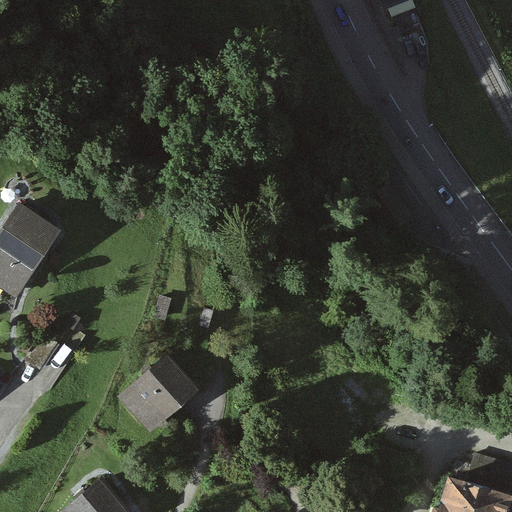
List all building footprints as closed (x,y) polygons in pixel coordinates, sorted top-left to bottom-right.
[(415,0),(371,0),(377,15),(416,1),(415,0)] [(392,168),(367,191),(394,221),(420,197),(392,168)] [(83,231),(37,200),(0,254),(0,276),(35,300),(83,231)] [(188,345),(129,395),(161,432),(220,382),(188,345)] [(502,511),(510,483),(448,466),(435,511),(502,511)] [(118,471),(69,511),(148,511),(151,510),(118,471)]
